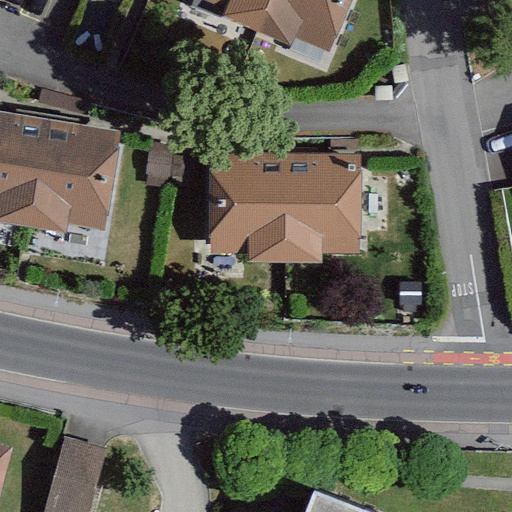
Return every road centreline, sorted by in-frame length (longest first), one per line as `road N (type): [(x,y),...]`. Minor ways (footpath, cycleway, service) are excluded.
road 1 (tertiary): [(488,395),(227,380),(0,343)]
road 2 (residential): [(488,395),(421,0)]
